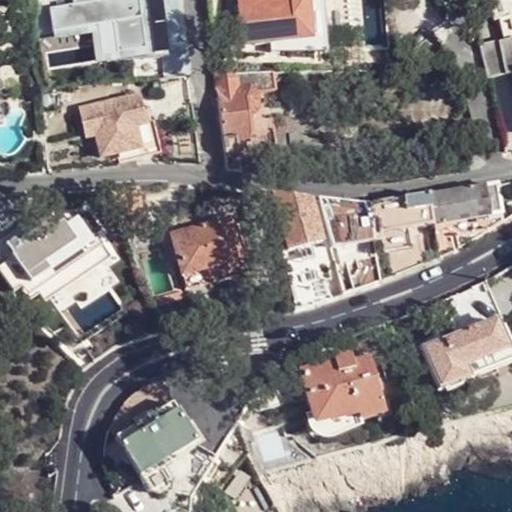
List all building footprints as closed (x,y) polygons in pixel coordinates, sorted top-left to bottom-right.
[(132,24),(128,0),(71,0),(72,6),(77,5),(81,32),(131,26),(132,24)] [(142,0),(128,0),(132,24),(145,23),(142,0)] [(312,40),(308,0),(235,0),(236,10),(226,11),(227,25),(238,25),(239,34),(240,47),(289,43),(290,47),(292,50),(295,52),(299,53),(304,53),(309,50),(311,46),(312,43),(312,40)] [(322,0),(308,0),(312,40),(326,39),(322,0)] [(229,35),(239,34),(238,25),(227,25),(229,35)] [(496,44),(479,49),(485,72),(488,83),(511,76),(511,53),(500,57),(497,46),(496,44)] [(240,173),(239,167),(236,143),(247,140),(252,135),(249,128),(248,117),(271,112),(269,86),(268,76),(238,76),(214,77),(226,172),(240,173)] [(278,76),(268,76),(269,86),(279,85),(278,76)] [(137,97),(80,111),(86,139),(97,136),(102,159),(116,155),(119,166),(163,156),(154,121),(144,123),(137,97)] [(268,164),(276,153),(273,126),(249,128),(252,135),(247,140),(236,143),(239,167),(268,164)] [(498,185),(430,196),(435,227),(457,224),(502,217),(498,185)] [(140,189),(109,191),(124,234),(139,230),(139,216),(142,215),(140,189)] [(294,196),(272,191),(287,250),(322,241),(312,198),(294,196)] [(430,196),(369,206),(373,236),(435,227),(430,196)] [(344,203),(319,199),(331,248),(373,241),(373,236),(369,206),(344,203)] [(68,256),(102,233),(86,212),(65,226),(54,212),(7,246),(15,257),(0,268),(0,272),(15,294),(29,284),(31,286),(69,258),(68,256)] [(502,217),(457,224),(458,234),(458,237),(485,234),(503,224),(502,217)] [(229,220),(171,236),(186,290),(253,273),(249,258),(241,260),(229,220)] [(457,224),(435,227),(436,238),(451,235),(458,234),(457,224)] [(435,227),(373,236),(373,241),(374,245),(375,252),(402,249),(417,247),(423,246),(437,244),(436,238),(435,227)] [(115,251),(102,233),(68,256),(69,258),(81,276),(115,251)] [(451,235),(436,238),(437,244),(439,258),(454,251),(451,235)] [(439,258),(437,244),(423,246),(424,258),(428,262),(439,258)] [(402,249),(405,271),(416,267),(418,260),(417,247),(402,249)] [(402,249),(375,252),(376,260),(380,281),(405,271),(402,249)] [(380,281),(376,260),(348,267),(353,291),(380,281)] [(312,306),(332,299),(321,268),(301,275),(312,306)] [(481,285),(470,290),(474,297),(485,292),(481,285)] [(149,301),(152,311),(184,302),(181,292),(149,301)] [(507,351),(498,330),(494,321),(420,351),(436,393),(466,381),(467,379),(463,369),(507,351)] [(511,339),(507,327),(498,330),(507,351),(511,361),(511,360),(511,339)] [(72,332),(63,340),(79,358),(90,350),(72,332)] [(511,361),(507,351),(463,369),(467,379),(511,361)] [(323,377),(322,371),(300,376),(311,415),(312,421),(330,416),(332,423),(356,416),(383,410),(369,359),(352,363),(350,355),(331,359),(333,368),(334,375),(323,377)] [(333,368),(322,371),(323,377),(334,375),(333,368)] [(144,407),(145,410),(151,419),(168,408),(162,397),(144,407)] [(135,429),(116,440),(148,493),(157,496),(167,489),(171,478),(163,464),(195,445),(172,406),(168,408),(151,419),(145,410),(130,420),(131,420),(135,429)] [(384,418),(383,410),(356,416),(358,424),(384,418)] [(358,424),(356,416),(332,423),(330,416),(312,421),(311,415),(305,418),(308,428),(310,434),(311,435),(313,438),(317,441),(319,442),(322,442),(325,442),(328,442),(358,429),(358,424)] [(131,420),(110,431),(116,440),(135,429),(131,420)] [(215,458),(195,445),(163,464),(171,478),(167,489),(157,496),(148,493),(159,511),(188,511),(190,498),(215,458)]
